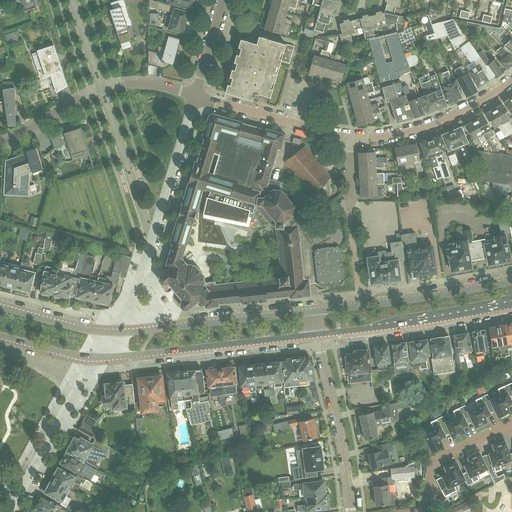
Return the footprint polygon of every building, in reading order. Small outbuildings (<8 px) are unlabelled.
[(19,0),(22,5),(24,12),(37,7),(36,6),(34,0),(19,0)] [(111,16),(112,20),(113,21),(114,25),(120,43),(122,43),(122,42),(130,40),(134,39),(134,37),(133,37),(130,28),(131,28),(130,26),(132,26),(133,26),(132,24),(130,19),(131,19),(126,4),(124,0),(117,0),(116,0),(117,1),(114,1),(110,2),(110,4),(112,8),(110,9),(109,9),(109,11),(111,15),(111,16)] [(170,0),(170,3),(189,9),(191,3),(193,4),(193,0),(170,0)] [(283,0),(272,0),(270,8),(286,12),(288,7),(295,9),(297,4),(283,0)] [(320,6),(320,9),(332,13),(333,8),(335,9),(336,4),(335,4),(335,1),(331,0),(312,0),(312,4),(320,6)] [(387,1),(384,12),(393,15),(393,14),(395,6),(399,7),(400,0),(384,0),(385,1),(387,1)] [(160,2),(158,9),(173,13),(168,29),(182,32),(181,33),(182,33),(183,32),(182,32),(188,13),(188,12),(187,12),(175,8),(175,7),(157,1),(157,2),(160,2)] [(270,8),(267,18),(291,25),(292,20),(285,18),(286,12),(270,8)] [(331,17),(332,13),(320,9),(314,30),(323,32),(325,24),(329,25),(329,22),(331,22),(333,17),(331,17)] [(376,14),(372,15),(375,28),(387,25),(396,23),(404,24),(406,17),(393,14),(393,15),(384,12),(381,13),(381,11),(376,12),(376,14)] [(149,13),(149,26),(158,26),(158,13),(149,13)] [(363,18),(360,18),(363,28),(362,28),(365,40),(374,37),(372,28),(375,28),(372,15),(368,16),(367,14),(362,16),(363,18)] [(264,29),(287,36),(291,25),(267,18),(264,29)] [(354,30),(362,28),(363,28),(360,18),(349,21),(348,19),(343,20),(344,22),(339,24),(342,33),(339,34),(342,45),(352,43),(350,34),(355,33),(354,30)] [(478,64),(487,81),(488,80),(494,76),(470,44),(471,43),(464,33),(464,34),(459,27),(459,28),(452,19),(440,22),(447,35),(463,65),(466,71),(478,64)] [(480,25),(479,24),(465,21),(472,31),(480,25)] [(436,38),(447,35),(440,22),(431,24),(434,33),(436,38)] [(479,24),(480,25),(489,35),(495,30),(493,28),(494,27),(479,24)] [(397,32),(397,33),(401,45),(405,57),(416,53),(412,41),(415,40),(410,28),(406,29),(397,32)] [(511,36),(505,30),(504,30),(503,31),(498,37),(501,40),(503,37),(508,41),(504,45),(511,52),(511,36)] [(14,38),(12,32),(4,35),(6,41),(14,38)] [(386,102),(390,101),(397,122),(407,119),(409,120),(412,120),(412,118),(413,118),(406,99),(405,96),(398,76),(410,71),(409,67),(405,57),(397,32),(369,39),(386,102)] [(173,64),(175,57),(178,58),(180,52),(177,51),(180,39),(168,35),(162,57),(157,55),(157,53),(148,50),(148,64),(161,68),(162,68),(164,68),(165,68),(167,67),(168,67),(169,66),(170,65),(171,64),(173,64)] [(270,97),(271,94),(280,61),(289,64),(294,46),(286,44),(258,36),(256,43),(240,39),(236,56),(230,74),(230,77),(225,92),(255,100),(254,102),(257,102),(258,100),(259,98),(258,97),(259,94),(270,97)] [(470,44),(494,76),(495,78),(504,71),(495,58),(490,62),(482,50),(475,40),(471,43),(470,44)] [(50,77),(51,79),(63,76),(53,45),(37,50),(37,52),(38,54),(33,56),(37,69),(42,67),(46,77),(50,76),(50,77)] [(511,58),(501,46),(496,51),(503,59),(499,62),(506,69),(511,64),(511,58)] [(308,74),(312,75),(313,73),(319,74),(326,51),(322,50),(320,57),(313,55),(308,74)] [(326,51),(319,74),(330,77),(336,56),(330,55),(331,52),(326,51)] [(416,53),(405,57),(409,67),(419,64),(416,53)] [(336,54),(336,56),(330,77),(341,81),(345,64),(339,63),(341,55),(336,54)] [(357,54),(348,57),(350,64),(359,61),(357,54)] [(478,64),(466,71),(475,87),(477,86),(487,81),(478,64)] [(456,79),(466,96),(477,90),(475,87),(466,71),(463,65),(454,70),(459,78),(456,79)] [(439,74),(449,103),(451,102),(451,103),(456,101),(455,100),(461,97),(455,80),(452,82),(448,71),(439,74)] [(423,75),(424,77),(436,110),(446,106),(440,89),(435,75),(429,78),(427,73),(423,75)] [(427,113),(436,110),(424,77),(417,79),(423,96),(420,97),(427,113)] [(346,83),(349,93),(373,87),(371,82),(370,83),(369,79),(367,78),(363,79),(362,78),(346,83)] [(2,89),(7,124),(15,119),(14,87),(13,83),(4,83),(5,89),(2,89)] [(367,94),(374,92),(373,87),(349,93),(352,103),(368,99),(367,94)] [(410,93),(405,94),(405,96),(407,99),(413,118),(413,117),(419,115),(419,116),(423,115),(423,114),(425,114),(418,97),(412,99),(410,93)] [(503,103),(506,106),(511,114),(511,97),(508,99),(507,99),(505,101),(505,102),(503,103)] [(370,105),(368,99),(352,103),(355,114),(378,108),(377,103),(370,105)] [(497,107),(493,109),(509,135),(511,132),(511,130),(506,120),(510,117),(502,104),(500,105),(499,104),(497,106),(497,107)] [(384,106),(378,108),(355,114),(357,120),(354,121),(356,126),(374,121),(373,114),(385,111),(384,106)] [(509,135),(493,109),(490,111),(489,111),(486,112),(486,113),(485,114),(487,118),(493,128),(497,126),(504,137),(509,135)] [(159,280),(159,281),(159,282),(160,282),(161,283),(162,284),(163,284),(164,284),(165,284),(166,284),(167,284),(167,283),(168,283),(174,290),(182,300),(181,300),(181,301),(180,302),(180,303),(180,304),(180,305),(180,306),(181,307),(181,308),(182,309),(183,309),(184,309),(186,310),(187,309),(188,309),(197,303),(200,305),(204,305),(205,307),(205,308),(219,306),(218,304),(242,301),(242,303),(266,301),(266,299),(289,296),(290,298),(310,296),(308,283),(317,283),(317,284),(320,286),(342,284),(342,281),(341,248),(339,246),(340,243),(341,240),(342,238),(341,233),(339,230),(337,228),(336,227),(333,226),(331,226),(329,226),(327,226),(325,227),(324,228),(320,231),(318,230),(317,231),(312,231),(311,224),(311,222),(310,220),(309,218),(307,216),(304,215),(302,214),(300,214),(297,214),(298,217),(296,217),(293,214),(294,206),(280,190),(283,182),(269,178),(277,148),(280,149),(284,135),(284,134),(285,135),(285,134),(283,133),(283,134),(266,129),(265,128),(265,130),(242,123),(242,122),(241,121),(241,122),(213,114),(213,113),(212,113),(211,114),(209,115),(208,115),(208,116),(202,136),(202,137),(204,138),(197,161),(195,161),(193,168),(192,168),(188,183),(181,207),(180,207),(177,217),(170,240),(170,242),(172,243),(165,264),(167,266),(161,270),(163,272),(160,275),(159,276),(159,277),(159,278),(159,279),(159,280)] [(478,118),(474,120),(488,146),(491,152),(498,153),(489,137),(493,135),(491,130),(485,119),(483,115),(482,116),(481,115),(478,117),(478,118)] [(478,137),(484,148),(484,149),(484,151),(491,152),(474,120),(470,122),(469,121),(467,123),(467,124),(465,125),(467,128),(473,139),(478,137)] [(80,127),(50,137),(50,138),(54,148),(54,149),(56,148),(57,147),(59,146),(60,145),(63,145),(64,144),(65,144),(66,143),(67,143),(73,161),(89,155),(90,155),(80,127)] [(456,129),(451,131),(462,158),(468,155),(463,144),(467,142),(461,127),(460,127),(459,127),(456,128),(456,129)] [(442,134),(441,135),(443,139),(447,150),(452,149),(454,154),(458,164),(459,165),(464,163),(462,158),(451,131),(447,133),(445,132),(443,133),(442,134)] [(434,137),(429,139),(438,166),(441,174),(442,178),(443,179),(450,176),(445,159),(442,160),(442,158),(440,153),(445,151),(441,139),(439,136),(438,136),(437,135),(435,136),(434,137)] [(420,142),(419,142),(420,145),(425,158),(430,157),(433,167),(436,176),(437,179),(440,178),(442,178),(441,174),(438,166),(429,139),(425,140),(424,140),(421,141),(420,142)] [(416,143),(405,146),(410,169),(415,168),(413,161),(419,160),(417,147),(416,143)] [(305,146),(298,152),(285,162),(316,200),(324,194),(318,186),(329,177),(305,146)] [(411,173),(410,169),(405,146),(394,148),(395,152),(397,165),(404,163),(406,174),(411,173)] [(32,172),(33,172),(43,169),(36,148),(25,151),(26,153),(5,160),(3,194),(6,194),(11,194),(14,194),(27,195),(28,173),(32,171),(32,172)] [(511,155),(473,150),(481,168),(466,166),(471,179),(493,182),(492,189),(511,192),(511,198),(511,155)] [(375,151),(356,152),(356,157),(358,157),(358,163),(382,162),(387,162),(387,157),(382,157),(375,158),(375,155),(375,151)] [(358,163),(359,174),(375,173),(375,167),(383,167),(382,162),(358,163)] [(359,174),(359,185),(384,184),(383,179),(382,179),(382,173),(375,173),(359,174)] [(384,189),(384,184),(359,185),(360,196),(371,196),(371,199),(382,199),(381,189),(384,189)] [(414,193),(414,189),(413,186),(403,188),(404,195),(414,193)] [(414,189),(414,193),(415,196),(430,193),(429,186),(414,189)] [(461,189),(448,194),(449,197),(464,200),(461,189)] [(497,218),(498,226),(500,235),(494,236),(495,238),(486,239),(486,238),(472,240),(472,244),(467,245),(469,261),(487,258),(488,264),(493,263),(494,265),(499,264),(500,262),(501,262),(506,261),(505,258),(509,257),(506,240),(511,239),(509,227),(507,216),(497,218)] [(32,217),(29,225),(35,226),(38,218),(32,217)] [(17,239),(26,242),(29,231),(20,228),(17,239)] [(447,260),(449,260),(451,271),(455,270),(455,272),(463,271),(463,269),(470,268),(469,261),(467,245),(472,244),(472,240),(470,230),(461,231),(463,240),(456,241),(456,242),(446,243),(447,249),(445,250),(447,260)] [(46,233),(43,248),(42,253),(49,254),(52,240),(63,242),(64,238),(46,233)] [(408,246),(411,267),(412,278),(415,278),(415,275),(425,273),(426,274),(427,275),(428,276),(430,276),(431,276),(432,275),(433,273),(433,272),(435,272),(432,248),(431,248),(430,241),(420,243),(420,245),(416,245),(415,233),(401,235),(401,241),(402,247),(408,246)] [(404,260),(402,247),(401,241),(390,243),(391,252),(387,253),(384,251),(379,252),(377,254),(377,256),(367,258),(371,283),(373,282),(374,284),(379,283),(381,281),(391,280),(392,282),(397,281),(398,279),(399,279),(397,261),(404,260)] [(40,265),(42,253),(43,248),(38,247),(37,253),(36,252),(33,263),(40,265)] [(78,255),(79,253),(79,248),(72,247),(71,254),(78,255)] [(0,253),(0,284),(3,285),(8,266),(8,263),(1,261),(0,261),(2,254),(0,253)] [(93,300),(98,279),(98,277),(90,275),(90,273),(92,273),(95,262),(93,261),(94,257),(79,253),(78,255),(77,264),(83,265),(80,278),(81,278),(77,296),(76,297),(77,297),(78,299),(82,300),(84,298),(93,300)] [(98,277),(98,279),(93,300),(96,304),(101,303),(107,304),(109,303),(114,286),(117,287),(119,276),(125,277),(132,257),(117,253),(111,277),(106,276),(106,278),(98,277)] [(30,291),(35,273),(28,271),(30,264),(21,262),(20,266),(15,288),(28,292),(30,291)] [(8,266),(3,285),(15,288),(20,266),(8,263),(8,266)] [(67,270),(59,269),(59,270),(58,270),(54,293),(53,295),(54,295),(55,297),(60,298),(61,296),(68,297),(69,294),(77,296),(81,278),(80,278),(83,265),(77,264),(72,276),(66,275),(67,270)] [(43,279),(38,278),(36,290),(41,291),(40,293),(41,293),(42,294),(47,295),(48,294),(50,294),(50,293),(54,293),(58,270),(53,269),(53,267),(45,266),(44,273),(43,274),(42,277),(43,278),(43,279)] [(511,322),(503,324),(508,350),(511,349),(511,322)] [(508,350),(503,324),(489,327),(489,329),(492,347),(498,346),(501,358),(509,356),(508,350)] [(489,354),(485,330),(485,329),(478,331),(477,329),(474,330),(473,331),(472,332),(471,332),(472,334),(474,349),(475,352),(475,351),(476,356),(489,354)] [(460,334),(453,335),(455,347),(456,353),(457,356),(463,355),(463,354),(471,353),(470,350),(474,349),(472,334),(468,335),(467,333),(466,333),(465,331),(461,332),(460,334)] [(448,336),(447,336),(446,335),(441,335),(440,337),(430,339),(433,358),(431,359),(433,374),(453,372),(451,356),(451,354),(452,353),(452,350),(450,348),(448,336)] [(411,340),(410,342),(408,342),(411,361),(412,361),(413,366),(420,365),(420,369),(427,368),(425,360),(426,360),(425,355),(429,355),(427,339),(415,341),(414,340),(411,340)] [(392,344),(391,344),(394,364),(395,373),(403,372),(411,371),(410,358),(408,358),(408,355),(407,355),(405,343),(404,342),(400,343),(399,343),(397,342),(393,342),(392,344)] [(377,344),(376,346),(374,346),(377,369),(385,368),(384,363),(390,363),(388,345),(382,345),(380,344),(377,344)] [(346,362),(348,382),(371,380),(372,388),(378,387),(376,369),(370,370),(368,349),(353,351),(353,354),(345,355),(343,357),(344,360),(346,362)] [(309,356),(295,357),(299,385),(307,384),(307,387),(311,386),(312,393),(317,391),(309,356)] [(290,386),(299,385),(295,357),(286,358),(287,361),(282,361),(284,384),(283,386),(285,396),(290,395),(289,389),(290,386)] [(272,362),(266,363),(268,383),(269,389),(269,396),(275,395),(274,389),(274,387),(282,386),(281,381),(282,381),(280,361),(278,361),(278,360),(272,361),(272,362)] [(268,383),(266,363),(252,364),(252,365),(255,389),(263,388),(263,384),(268,383)] [(240,366),(238,366),(241,386),(242,391),(249,390),(250,391),(255,391),(255,389),(252,365),(246,365),(246,364),(240,365),(240,366)] [(226,368),(221,368),(224,394),(237,393),(236,383),(237,383),(235,367),(234,367),(232,365),(228,365),(226,368)] [(221,368),(215,369),(213,367),(209,368),(208,370),(207,370),(209,387),(210,387),(211,396),(219,395),(219,398),(221,406),(226,405),(224,394),(221,368)] [(182,372),(181,373),(185,401),(189,401),(191,402),(191,406),(190,408),(185,409),(186,414),(190,423),(212,420),(209,400),(208,396),(199,398),(198,393),(205,392),(202,370),(189,372),(188,370),(183,371),(182,372)] [(178,402),(185,401),(181,373),(179,371),(175,372),(174,374),(168,374),(171,396),(172,410),(179,409),(178,402)] [(135,403),(135,409),(136,412),(157,410),(157,407),(166,406),(165,399),(164,399),(164,396),(165,396),(164,392),(163,392),(162,377),(159,374),(154,374),(152,378),(141,379),(139,380),(139,381),(141,402),(135,403)] [(114,411),(135,409),(135,403),(133,384),(124,385),(123,382),(106,384),(106,392),(105,392),(106,396),(103,397),(103,399),(102,400),(102,403),(104,405),(104,407),(113,406),(114,411)] [(500,395),(490,400),(492,405),(498,416),(509,411),(507,406),(511,402),(509,397),(511,395),(511,384),(511,383),(504,386),(497,389),(500,395)] [(467,411),(470,416),(475,427),(487,422),(484,417),(490,414),(487,408),(492,405),(490,400),(487,394),(475,400),(478,406),(467,411)] [(397,409),(396,403),(382,404),(383,410),(373,412),(372,412),(359,415),(365,440),(378,437),(376,425),(398,420),(397,409)] [(464,419),(470,416),(467,411),(465,405),(453,411),(455,417),(445,422),(450,433),(453,438),(464,433),(462,428),(467,425),(464,419)] [(427,443),(418,447),(421,452),(430,448),(431,451),(443,445),(439,439),(450,433),(445,422),(442,416),(430,422),(433,428),(422,433),(427,443)] [(143,417),(136,418),(137,430),(145,429),(145,428),(143,417)] [(248,427),(273,424),(272,417),(247,420),(248,427)] [(302,418),(273,424),(275,432),(291,429),(290,426),(300,424),(303,440),(317,437),(313,418),(302,420),(302,418)] [(101,433),(83,424),(79,430),(98,440),(101,433)] [(68,450),(68,451),(84,460),(87,456),(88,456),(87,461),(99,468),(99,467),(95,465),(97,458),(100,448),(107,452),(110,447),(95,439),(92,444),(80,438),(79,440),(77,438),(74,439),(71,444),(69,445),(68,447),(68,450)] [(487,468),(490,474),(495,472),(501,470),(499,464),(511,460),(509,454),(505,441),(493,445),(495,452),(489,454),(491,460),(484,463),(487,468)] [(372,468),(395,463),(395,461),(390,462),(388,451),(392,450),(390,442),(374,445),(375,452),(369,453),(372,468)] [(324,469),(322,459),(321,445),(317,446),(317,444),(311,445),(311,447),(302,448),(303,449),(297,450),(298,460),(304,459),(305,466),(293,467),(294,478),(307,477),(306,471),(324,469)] [(476,474),(487,468),(484,463),(478,451),(467,456),(470,463),(464,465),(467,471),(462,474),(465,479),(464,480),(467,485),(479,479),(476,474)] [(75,473),(77,474),(83,477),(83,476),(91,481),(97,469),(67,453),(64,457),(63,457),(61,460),(62,461),(61,463),(76,471),(75,473)] [(413,473),(414,473),(420,472),(421,458),(405,466),(390,468),(391,475),(395,474),(396,477),(413,475),(413,473)] [(448,474),(436,480),(444,497),(457,490),(454,485),(464,480),(465,479),(462,474),(456,462),(444,467),(448,474)] [(234,473),(231,463),(222,466),(225,475),(227,477),(232,475),(234,473)] [(196,465),(186,468),(188,473),(189,477),(193,490),(195,497),(204,494),(196,465)] [(52,478),(70,488),(76,492),(80,485),(73,481),(75,478),(83,482),(85,479),(83,477),(77,474),(75,476),(73,475),(74,474),(70,472),(70,473),(58,467),(56,472),(54,472),(52,476),(52,478)] [(150,478),(156,481),(160,474),(153,471),(150,478)] [(387,484),(394,484),(393,477),(381,478),(381,485),(374,486),(375,505),(393,503),(392,493),(388,493),(387,484)] [(66,496),(70,488),(52,478),(51,480),(50,480),(48,483),(49,485),(45,492),(62,501),(61,504),(67,507),(71,499),(66,496)] [(304,496),(306,496),(326,494),(325,486),(324,487),(323,480),(299,483),(293,484),(293,486),(292,486),(292,489),(300,488),(300,489),(303,488),(304,496)] [(253,494),(244,497),(248,511),(256,511),(258,511),(253,494)] [(304,510),(310,509),(328,507),(326,494),(306,496),(307,503),(303,504),(295,505),(296,509),(297,509),(297,510),(304,509),(304,510)] [(36,506),(35,508),(42,511),(58,511),(62,506),(58,504),(51,500),(51,502),(42,497),(39,502),(37,502),(36,505),(36,506)] [(462,505),(465,510),(471,507),(468,502),(462,505)]
